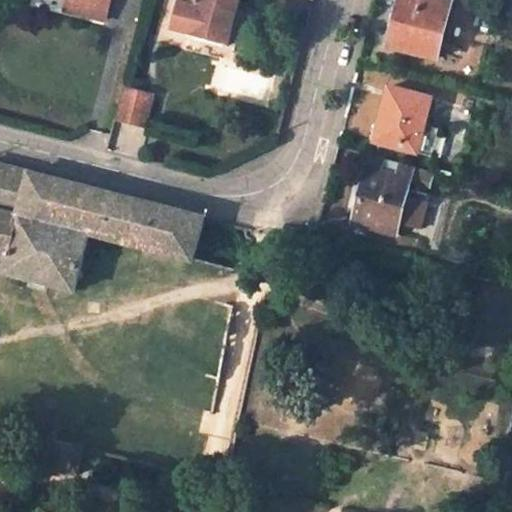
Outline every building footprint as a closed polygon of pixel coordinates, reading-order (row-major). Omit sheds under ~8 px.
[(63,0),(62,6),(101,16),(105,0),(63,0)] [(174,0),(167,29),(186,33),(186,34),(225,44),(237,0),(174,0)] [(403,0),(391,47),(439,58),(453,1),(450,0),(403,0)] [(141,124),(149,92),(120,85),(112,116),(141,124)] [(433,97),(391,87),(376,141),(419,152),(433,97)] [(0,163),(0,254),(11,257),(8,271),(76,289),(91,234),(195,260),(207,216),(0,163)] [(411,180),(371,169),(356,223),(398,234),(411,180)] [(86,447),(46,437),(39,463),(79,474),(82,462),(86,447)]
